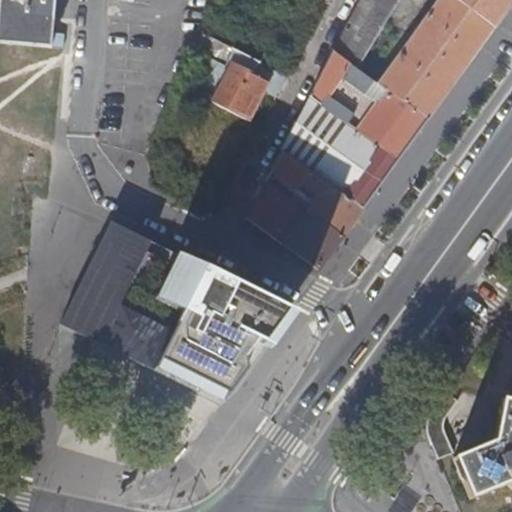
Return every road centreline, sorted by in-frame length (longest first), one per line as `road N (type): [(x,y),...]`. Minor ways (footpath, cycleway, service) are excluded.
road 1 (residential): [(355,321),(79,159),(90,0)]
road 2 (primary): [(290,511),(511,185)]
road 3 (primary): [(511,113),(355,321)]
road 4 (primary): [(355,321),(226,507)]
